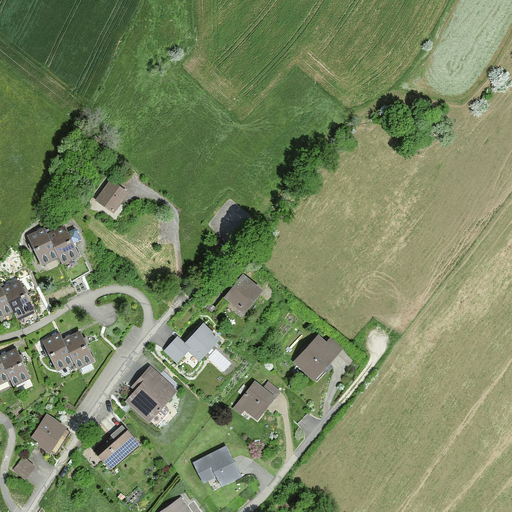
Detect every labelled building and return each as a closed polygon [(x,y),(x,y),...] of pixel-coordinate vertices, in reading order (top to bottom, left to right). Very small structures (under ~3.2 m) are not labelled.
[(111,182),(98,200),(113,211),(121,200),(119,199),(124,191),(111,182)] [(48,235),(49,235),(45,229),(42,230),(41,227),(36,229),(38,232),(29,236),(32,242),(30,243),(33,250),(35,249),(43,263),(58,256),(48,235)] [(49,235),(48,235),(58,256),(61,263),(77,255),(72,244),(81,240),(75,228),(66,233),(64,228),(56,232),(54,229),(50,231),(51,234),(49,235)] [(221,242),(216,237),(207,248),(212,253),(221,242)] [(243,278),(228,296),(242,307),(241,306),(250,295),(254,298),(259,291),(243,278)] [(5,288),(3,289),(13,310),(16,317),(32,309),(25,294),(27,293),(23,286),(21,287),(18,282),(10,286),(8,283),(4,285),(5,288)] [(0,315),(13,310),(3,289),(0,283),(0,315)] [(214,299),(207,293),(198,305),(204,310),(214,299)] [(177,338),(165,350),(177,361),(188,349),(199,359),(218,338),(203,324),(184,344),(177,338)] [(73,361),(64,340),(60,334),(58,335),(56,332),(52,334),(53,337),(45,341),(47,347),(45,348),(48,355),(51,354),(58,368),(73,361)] [(73,361),(77,368),(92,360),(85,345),(88,344),(84,337),(82,338),(79,333),(71,337),(69,334),(65,336),(66,339),(64,340),(73,361)] [(317,338),(297,360),(310,372),(314,368),(317,371),(321,367),(327,371),(332,366),(327,361),(341,346),(332,338),(325,345),(317,338)] [(0,358),(9,378),(13,385),(28,377),(21,362),(24,361),(20,354),(18,355),(15,350),(7,354),(5,351),(1,353),(2,356),(0,357),(0,358)] [(0,382),(9,378),(0,358),(0,382)] [(138,390),(128,400),(156,426),(170,411),(162,404),(174,391),(167,384),(171,379),(162,371),(158,376),(150,369),(134,386),(138,390)] [(254,382),(238,403),(257,418),(279,391),(269,383),(264,390),(254,382)] [(112,414),(101,423),(112,435),(123,426),(112,414)] [(47,416),(34,436),(39,439),(37,441),(40,443),(49,450),(49,449),(57,454),(57,453),(56,453),(62,443),(63,443),(64,443),(63,442),(69,432),(70,433),(71,432),(64,428),(64,427),(47,416)] [(109,456),(114,463),(130,449),(132,452),(139,445),(134,440),(135,439),(123,426),(112,435),(94,451),(103,461),(109,456)] [(226,447),(195,463),(204,481),(222,472),(227,482),(240,475),(226,447)] [(23,458),(14,469),(25,479),(35,467),(23,458)] [(201,511),(193,501),(187,505),(192,511),(189,511),(180,499),(182,497),(160,511),(201,511)]
